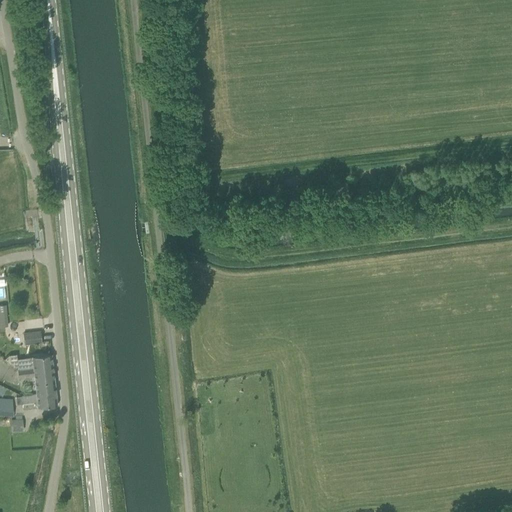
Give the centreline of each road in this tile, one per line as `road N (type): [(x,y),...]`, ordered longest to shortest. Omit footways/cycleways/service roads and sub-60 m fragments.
road 1 (unclassified): [(48,511),(67,404),(47,198),(25,127),(6,0)]
road 2 (unclassified): [(188,511),(134,0)]
road 3 (primary): [(107,511),(67,185)]
road 4 (primary): [(67,185),(62,213),(93,511)]
road 5 (primary): [(67,185),(46,0)]
